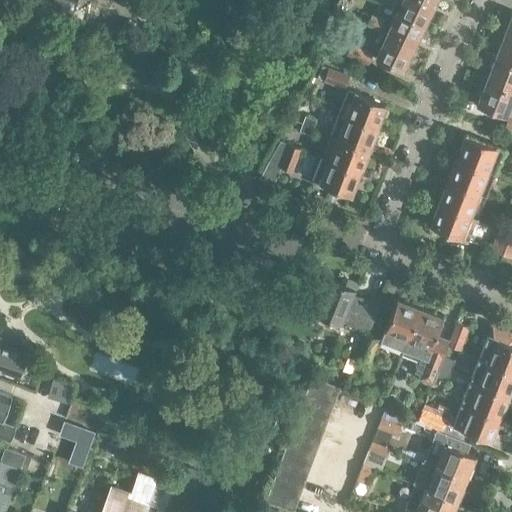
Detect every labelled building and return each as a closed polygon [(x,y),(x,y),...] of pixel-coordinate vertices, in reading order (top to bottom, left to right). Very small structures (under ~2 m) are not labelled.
[(402,0),(397,11),(424,24),(434,2),(430,0),(402,0)] [(424,24),(397,11),(387,33),(414,45),(424,24)] [(368,24),(380,29),(384,21),(372,15),(368,24)] [(414,45),(387,33),(377,55),(404,68),(414,45)] [(511,37),(504,35),(495,57),(511,63),(511,37)] [(346,55),(364,63),(369,52),(352,44),(346,55)] [(511,63),(495,57),(487,80),(511,89),(511,63)] [(350,75),(328,67),(324,80),(345,87),(350,75)] [(511,89),(487,80),(478,103),(506,114),(508,114),(503,128),(511,130),(511,89)] [(340,112),(378,127),(386,105),(348,90),(340,112)] [(378,127),(340,112),(331,134),(369,149),(378,127)] [(305,115),(302,123),(314,127),(317,120),(305,115)] [(302,123),(299,130),(311,134),(314,127),(302,123)] [(457,157),(495,171),(504,148),(466,133),(457,157)] [(369,149),(331,134),(322,156),(360,171),(369,149)] [(292,170),(292,169),(301,148),(289,143),(280,165),(292,170)] [(360,171),(322,156),(314,179),(316,180),(315,182),(325,186),(326,184),(351,194),(360,171)] [(495,171),(457,157),(448,179),(486,193),(495,171)] [(486,193),(448,179),(439,201),(477,216),(486,193)] [(477,216),(439,201),(430,224),(468,239),(477,216)] [(490,247),(502,252),(511,229),(499,224),(490,247)] [(502,252),(511,255),(511,229),(502,252)] [(368,329),(378,304),(352,294),(357,282),(347,279),(345,284),(329,278),(314,313),(341,323),(343,317),(352,321),(351,323),(368,329)] [(403,348),(419,307),(396,298),(380,339),(403,348)] [(419,307),(403,348),(401,354),(417,360),(414,371),(419,373),(417,378),(432,383),(436,375),(439,366),(443,356),(447,344),(433,339),(442,316),(419,307)] [(456,321),(447,344),(459,349),(468,326),(456,321)] [(479,356),(511,368),(511,342),(511,343),(511,342),(511,331),(492,324),(479,356)] [(364,335),(356,357),(370,362),(378,340),(364,335)] [(0,345),(0,369),(20,376),(27,355),(0,345)] [(350,356),(345,368),(352,371),(356,359),(350,356)] [(443,356),(439,366),(450,371),(454,360),(443,356)] [(470,379),(509,394),(511,384),(511,368),(479,356),(470,379)] [(439,366),(436,375),(447,379),(450,371),(439,366)] [(303,392),(330,404),(336,387),(309,376),(303,392)] [(462,401),(500,416),(509,394),(470,379),(462,401)] [(0,435),(11,440),(16,425),(2,420),(11,395),(0,390),(0,435)] [(330,404),(303,392),(298,408),(325,419),(330,404)] [(424,422),(462,438),(466,429),(491,439),(500,416),(462,401),(456,415),(424,403),(421,410),(428,413),(424,422)] [(292,423),(319,434),(325,419),(298,408),(292,423)] [(380,416),(376,428),(396,436),(401,424),(380,416)] [(64,417),(59,431),(75,436),(68,458),(82,462),(93,428),(64,417)] [(287,438),(313,450),(319,434),(292,423),(287,438)] [(281,454),(308,465),(313,450),(287,438),(281,454)] [(108,440),(105,449),(116,453),(119,444),(108,440)] [(371,441),(363,462),(374,467),(381,469),(390,448),(371,441)] [(436,466),(466,477),(476,454),(445,442),(436,466)] [(4,446),(0,457),(0,459),(20,466),(25,454),(4,446)] [(276,469),(302,481),(308,465),(281,454),(276,469)] [(3,511),(20,466),(0,459),(0,511),(3,511)] [(374,467),(363,462),(356,480),(367,484),(374,467)] [(466,477),(436,466),(427,486),(427,487),(457,500),(466,477)] [(302,481),(276,469),(270,484),(297,496),(302,481)] [(142,511),(144,509),(153,511),(164,511),(175,484),(136,471),(129,490),(110,483),(99,511),(142,511)] [(452,511),(457,500),(427,487),(427,486),(416,482),(403,511),(452,511)] [(297,496),(270,484),(264,501),(292,510),(297,496)]
